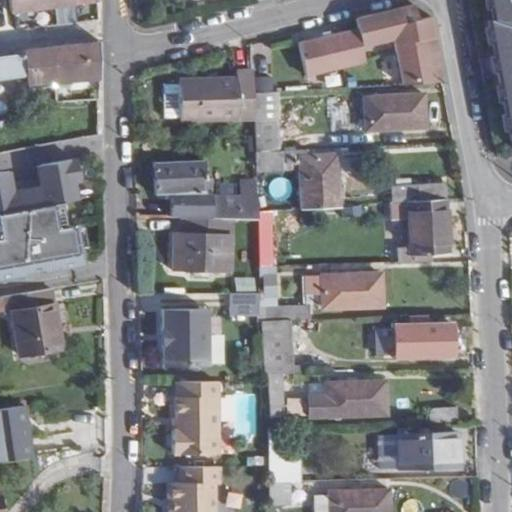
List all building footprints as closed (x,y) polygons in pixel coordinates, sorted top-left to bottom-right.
[(10,0),(12,13),(98,1),(97,0),(10,0)] [(511,0),(486,0),(490,21),(485,22),(509,144),(511,146),(511,0)] [(411,8),(391,12),(395,28),(415,23),(411,8)] [(415,23),(395,28),(391,12),(354,22),(356,31),(299,45),(306,77),(364,62),(360,47),(392,39),(402,87),(429,85),(426,73),(438,70),(434,50),(428,20),(415,23)] [(99,79),(98,42),(21,52),(21,54),(0,57),(0,79),(25,76),(26,85),(99,79)] [(252,43),(252,65),(270,64),(269,43),(252,43)] [(441,84),(438,70),(426,73),(429,85),(441,84)] [(180,122),(254,120),(253,96),(252,72),(236,72),(236,80),(179,82),(179,86),(164,86),(165,119),(180,119),(180,122)] [(277,94),(270,95),(253,96),(254,120),(255,135),(255,154),(280,153),(277,94)] [(366,131),(424,128),(423,97),(365,100),(366,131)] [(29,148),(10,150),(11,166),(30,164),(29,148)] [(299,152),(280,153),(255,154),(256,173),(286,171),(286,165),(300,165),(302,210),(340,208),(336,155),(300,157),(299,152)] [(198,218),(232,219),(257,220),(257,213),(256,180),(242,180),(241,196),(209,197),(209,193),(203,193),(201,163),(156,165),(158,194),(173,194),(173,218),(198,218)] [(72,200),(68,180),(24,188),(29,208),(50,205),(72,200)] [(445,201),(443,186),(391,189),(393,204),(445,201)] [(445,201),(393,204),(390,205),(391,222),(408,221),(410,249),(398,250),(398,264),(419,263),(418,256),(449,254),(445,201)] [(54,230),(50,205),(0,213),(0,280),(78,267),(71,227),(54,230)] [(271,212),(257,213),(257,220),(259,268),(272,267),(271,212)] [(173,272),(231,274),(232,219),(198,218),(198,235),(174,235),(173,272)] [(343,256),(375,254),(373,232),(342,234),(343,256)] [(256,289),(255,275),(235,276),(236,290),(256,289)] [(312,309),(382,307),(381,276),(311,277),(312,309)] [(303,298),(303,286),(290,286),(290,298),(303,298)] [(53,289),(9,297),(19,359),(63,351),(53,289)] [(260,294),(231,295),(231,317),(261,317),(260,308),(260,294)] [(261,323),(289,322),(309,321),(309,307),(260,308),(261,323)] [(205,310),(160,311),(161,367),(206,367),(205,310)] [(394,358),(452,357),(452,326),(426,326),(426,317),(410,318),(410,326),(394,327),(394,358)] [(292,376),(289,322),(261,323),(263,377),(269,377),(281,377),(292,376)] [(283,417),(281,377),(269,377),(270,417),(283,417)] [(219,383),(176,382),(176,429),(172,429),(172,455),(216,454),(216,449),(219,446),(219,431),(215,428),(215,423),(219,423),(219,383)] [(310,418),(386,416),(385,384),(309,386),(310,418)] [(0,461),(32,457),(29,440),(24,407),(0,411),(0,461)] [(429,413),(429,427),(456,426),(455,412),(429,413)] [(267,482),(282,482),(298,482),(298,459),(284,460),(283,431),(265,432),(266,475),(267,482)] [(458,467),(456,435),(376,438),(377,471),(458,467)] [(235,467),(180,467),(180,483),(173,482),(172,511),(168,511),(167,511),(214,511),(214,484),(230,484),(235,484),(235,467)] [(282,505),(282,482),(267,482),(267,506),(282,505)] [(230,507),(230,484),(214,484),(214,511),(225,511),(230,507)] [(330,511),(388,511),(387,492),(330,494),(330,511)]
